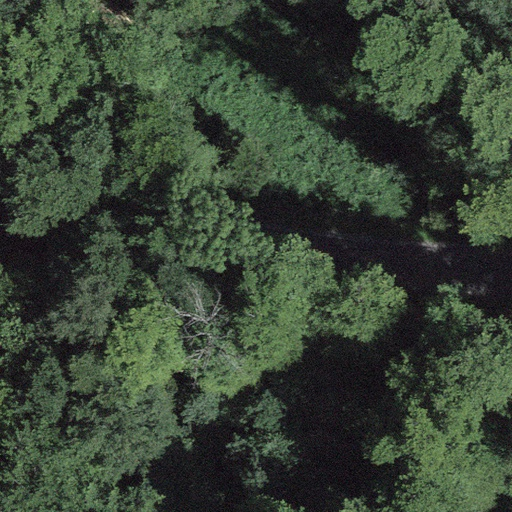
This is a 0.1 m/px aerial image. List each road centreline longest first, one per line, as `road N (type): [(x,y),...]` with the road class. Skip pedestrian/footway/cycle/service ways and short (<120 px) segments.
road 1 (tertiary): [(511,245),(290,265),(0,225)]
road 2 (track): [(34,511),(50,503),(449,454),(508,511)]
